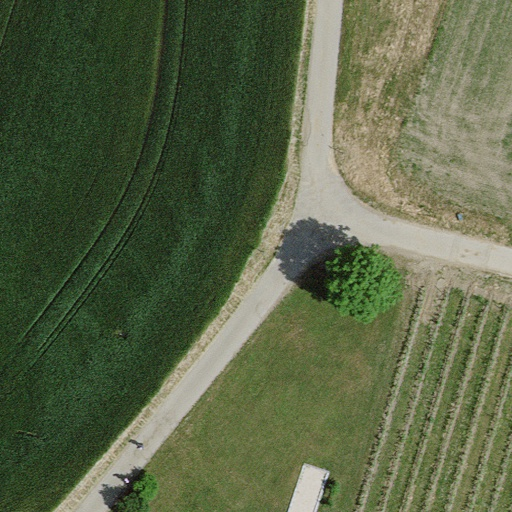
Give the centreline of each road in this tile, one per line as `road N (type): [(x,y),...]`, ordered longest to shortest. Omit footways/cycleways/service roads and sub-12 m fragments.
road 1 (track): [(94,511),(335,203),(321,170),(330,0)]
road 2 (track): [(335,203),(360,224),(511,262)]
